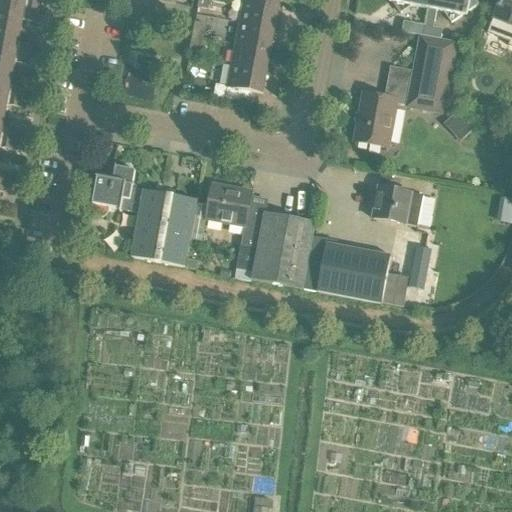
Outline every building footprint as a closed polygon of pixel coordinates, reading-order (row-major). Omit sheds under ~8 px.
[(0,0),(0,6),(24,11),(25,6),(26,0),(0,0)] [(209,0),(199,0),(198,8),(208,10),(209,0)] [(244,0),(244,3),(279,9),(280,0),(244,0)] [(412,7),(427,10),(429,0),(389,0),(389,3),(393,3),(401,15),(412,7)] [(429,0),(427,10),(428,10),(424,27),(422,37),(441,41),(442,36),(437,29),(433,28),(436,11),(443,13),(451,24),(462,16),(466,17),(467,13),(478,6),(474,0),(429,0)] [(511,0),(501,0),(493,20),(511,27),(511,0)] [(25,6),(24,11),(38,14),(40,4),(33,3),(28,6),(25,6)] [(244,3),(240,24),(275,31),(279,9),(244,3)] [(24,11),(0,6),(0,28),(20,32),(23,17),(24,11)] [(38,14),(24,11),(23,17),(26,17),(29,23),(37,24),(38,14)] [(402,33),(422,37),(424,27),(404,23),(402,33)] [(195,24),(192,37),(202,39),(205,26),(195,24)] [(240,24),(235,46),(271,52),(275,31),(240,24)] [(0,28),(0,50),(16,54),(17,48),(20,32),(0,28)] [(202,39),(192,37),(190,51),(200,53),(202,39)] [(364,95),(354,143),(388,150),(396,105),(408,107),(408,108),(441,115),(454,46),(421,39),(414,73),(390,68),(384,99),(364,95)] [(17,48),(16,54),(31,57),(32,46),(25,45),(20,49),(17,48)] [(235,46),(231,67),(267,74),(271,52),(235,46)] [(0,50),(0,72),(12,75),(15,59),(16,54),(0,50)] [(31,57),(16,54),(15,59),(18,60),(21,65),(29,67),(31,57)] [(267,74),(231,67),(227,88),(216,86),(214,98),(249,105),(251,93),(263,95),(267,74)] [(0,72),(0,94),(9,96),(9,91),(12,75),(0,72)] [(9,91),(9,96),(23,99),(25,89),(17,88),(12,91),(9,91)] [(0,94),(0,116),(5,117),(7,102),(9,96),(0,94)] [(23,99),(9,96),(7,102),(10,102),(13,108),(21,109),(23,99)] [(2,133),(1,139),(15,141),(17,131),(9,130),(4,134),(2,133)] [(15,141),(1,139),(0,141),(0,144),(2,145),(6,150),(13,151),(15,141)] [(132,259),(160,265),(185,269),(197,202),(144,193),(143,195),(132,193),(133,187),(134,187),(134,186),(133,186),(135,173),(116,169),(116,167),(115,167),(112,182),(96,179),(96,180),(97,180),(92,209),(92,211),(92,213),(92,214),(93,216),(94,217),(95,218),(97,219),(98,219),(100,219),(102,219),(103,218),(105,218),(106,217),(107,215),(107,214),(108,213),(108,209),(120,212),(119,213),(120,213),(121,212),(140,215),(132,259)] [(0,183),(7,184),(9,174),(2,173),(0,173),(0,183)] [(235,279),(252,282),(263,221),(247,218),(252,194),(212,187),(206,221),(245,228),(235,279)] [(373,220),(417,228),(423,197),(379,188),(373,220)] [(511,224),(511,198),(496,195),(492,221),(511,224)] [(264,215),(263,221),(252,282),(303,291),(313,238),(315,225),(264,215)] [(313,238),(303,291),(381,306),(391,257),(327,245),(328,241),(313,238)] [(202,343),(209,345),(211,333),(204,332),(202,343)] [(468,388),(478,390),(479,383),(469,381),(468,388)]
